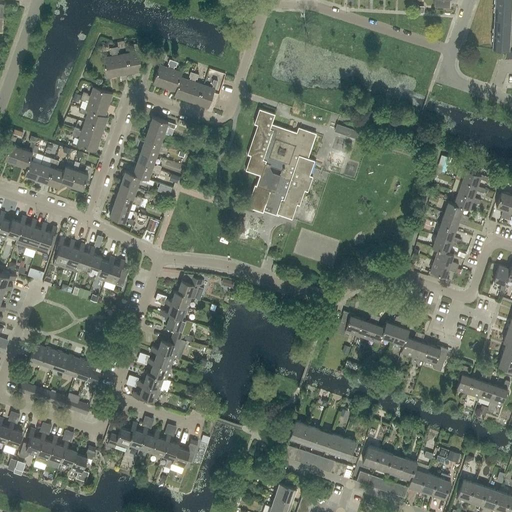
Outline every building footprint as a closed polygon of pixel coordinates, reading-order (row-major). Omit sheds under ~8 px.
[(511,0),(495,0),(493,49),(507,50),(507,57),(511,57),(511,0)] [(136,52),(127,53),(130,73),(143,71),(137,43),(133,44),(134,49),(135,49),(136,52)] [(119,75),(114,47),(109,48),(110,53),(112,53),(112,56),(103,58),(107,78),(119,75)] [(114,47),(119,75),(130,73),(127,53),(118,55),(117,52),(119,52),(118,47),(114,47)] [(153,83),(165,87),(174,60),(170,59),(168,64),(170,64),(169,67),(160,64),(153,83)] [(165,87),(176,91),(182,77),(183,72),(174,69),(175,66),(177,67),(178,62),(174,60),(165,87)] [(186,100),(195,73),(191,71),(189,76),(191,77),(190,80),(182,77),(176,91),(174,96),(186,100)] [(186,100),(197,104),(204,85),(195,82),(196,79),(198,79),(199,74),(195,73),(186,100)] [(204,85),(197,104),(209,108),(218,81),(214,79),(212,84),(214,85),(213,87),(204,85)] [(82,95),(109,105),(113,93),(94,86),(91,95),(88,94),(88,93),(84,91),(82,95)] [(105,116),(109,105),(82,95),(81,99),(85,101),(86,100),(89,101),(86,109),(105,116)] [(88,113),(85,122),(104,128),(108,117),(105,116),(86,109),(81,107),(80,112),(84,113),(85,112),(88,113)] [(310,175),(315,160),(308,158),(316,134),(305,130),(304,135),(272,124),(275,114),(259,109),(254,124),(258,125),(247,155),(251,156),(246,171),(260,176),(256,186),(255,185),(247,206),(263,212),(264,210),(272,212),(272,211),(292,218),(297,204),(300,205),(305,190),(308,191),(313,176),(310,175)] [(176,124),(153,116),(149,128),(165,133),(172,136),(175,128),(176,124)] [(100,140),(104,128),(85,122),(82,130),(79,129),(79,128),(75,126),(73,130),(100,140)] [(149,128),(145,139),(168,147),(170,143),(165,141),(164,143),(162,142),(165,133),(149,128)] [(359,130),(351,128),(349,136),(356,138),(359,130)] [(13,134),(22,137),(23,132),(15,129),(13,134)] [(100,140),(73,130),(72,135),(77,136),(77,135),(80,136),(77,145),(96,151),(100,140)] [(30,150),(29,150),(21,147),(16,163),(27,167),(33,151),(35,145),(38,137),(31,135),(29,141),(31,142),(30,147),(31,148),(30,150)] [(16,163),(21,147),(12,144),(13,142),(15,142),(17,137),(12,136),(5,159),(16,163)] [(168,147),(145,139),(141,151),(157,156),(160,147),(162,148),(162,149),(167,151),(168,147)] [(37,153),(33,151),(27,167),(25,174),(36,178),(41,163),(33,160),(34,157),(36,157),(37,153)] [(157,156),(141,151),(137,162),(161,170),(162,166),(157,164),(156,165),(154,165),(157,156)] [(41,163),(36,178),(48,182),(55,159),(51,158),(50,162),(52,163),(51,166),(41,163)] [(59,186),(61,181),(64,171),(55,167),(56,164),(58,165),(60,160),(55,159),(48,182),(59,186)] [(61,181),(72,185),(77,170),(80,162),(76,161),(74,166),(75,166),(74,169),(66,166),(64,171),(61,181)] [(137,162),(134,173),(133,173),(141,176),(149,179),(152,170),(155,171),(154,172),(159,174),(161,170),(137,162)] [(86,173),(77,170),(72,185),(83,189),(91,166),(87,165),(85,169),(87,170),(86,173)] [(466,169),(462,180),(477,186),(480,179),(488,181),(489,177),(466,169)] [(122,182),(137,187),(140,179),(143,180),(142,181),(153,185),(155,181),(149,179),(141,176),(133,173),(134,173),(126,170),(122,182)] [(462,180),(458,192),(473,197),(476,190),(484,193),(485,188),(477,186),(462,180)] [(122,182),(118,193),(141,201),(142,197),(137,195),(137,197),(134,196),(137,187),(122,182)] [(160,182),(158,190),(170,193),(173,185),(160,182)] [(501,217),(505,218),(511,198),(511,194),(501,191),(496,206),(504,209),(501,217)] [(458,192),(454,203),(464,207),(469,209),(472,201),(480,204),(481,200),(473,197),(458,192)] [(141,201),(118,193),(114,204),(129,210),(132,201),(135,202),(135,204),(140,205),(141,201)] [(449,201),(445,213),(468,221),(469,216),(461,214),(464,207),(454,203),(449,201)] [(129,210),(114,204),(110,216),(133,224),(135,220),(130,218),(129,219),(126,218),(129,210)] [(1,211),(0,214),(0,217),(2,218),(0,222),(0,236),(6,239),(8,234),(7,234),(12,221),(4,218),(6,212),(1,211)] [(468,221),(445,213),(441,224),(456,229),(458,222),(466,225),(468,221)] [(7,234),(8,234),(18,237),(23,222),(25,223),(27,216),(23,215),(20,221),(12,219),(12,221),(7,234)] [(23,222),(18,237),(16,243),(26,247),(33,226),(35,226),(37,220),(33,218),(31,225),(25,223),(23,222)] [(157,221),(151,218),(146,230),(153,232),(157,221)] [(36,250),(38,244),(43,229),(45,230),(47,223),(43,222),(41,228),(35,226),(33,226),(26,247),(36,250)] [(456,229),(441,224),(437,235),(460,243),(461,239),(453,236),(456,229)] [(43,229),(38,244),(49,248),(54,233),(55,233),(58,227),(53,225),(51,232),(45,230),(43,229)] [(231,236),(239,239),(241,232),(233,229),(231,236)] [(71,246),(69,245),(63,243),(65,237),(61,235),(59,242),(61,243),(54,264),(64,267),(71,246)] [(433,247),(438,249),(438,248),(448,252),(451,245),(458,247),(460,243),(437,235),(433,247)] [(82,250),(79,249),(73,247),(76,240),(71,239),(69,245),(71,246),(64,267),(74,271),(76,265),(82,250)] [(82,250),(76,265),(87,268),(92,253),(89,252),(84,250),(86,244),(81,242),(79,249),(82,250)] [(101,259),(102,259),(102,257),(94,254),(96,247),(92,246),(89,252),(92,253),(87,268),(97,272),(101,259)] [(438,249),(434,260),(458,268),(459,264),(451,261),(454,254),(448,252),(438,248),(438,249)] [(111,263),(113,263),(116,257),(111,256),(109,262),(102,259),(101,259),(97,272),(95,277),(105,280),(111,263)] [(119,265),(113,263),(111,263),(105,280),(123,286),(129,269),(124,267),(126,261),(121,259),(119,265)] [(458,268),(434,260),(430,271),(446,277),(448,269),(456,272),(458,268)] [(506,283),(508,278),(507,278),(511,268),(499,265),(494,280),(502,283),(500,291),(504,292),(507,284),(506,283)] [(0,272),(0,284),(6,286),(7,284),(9,278),(15,280),(17,276),(10,273),(9,276),(0,272)] [(182,280),(178,291),(178,292),(192,296),(192,297),(200,299),(204,288),(202,287),(204,280),(193,276),(191,283),(182,280)] [(0,284),(0,295),(2,296),(5,288),(12,290),(13,286),(7,284),(6,286),(0,284)] [(87,299),(89,292),(80,289),(78,295),(87,299)] [(165,302),(171,305),(172,302),(188,308),(192,297),(192,296),(178,292),(178,291),(176,290),(172,300),(166,298),(165,302)] [(184,319),(188,308),(172,302),(171,305),(168,311),(162,309),(161,314),(166,316),(167,316),(168,314),(170,315),(170,314),(184,319)] [(346,330),(355,333),(360,318),(352,315),(352,313),(344,310),(337,332),(344,334),(346,330)] [(360,318),(355,333),(368,338),(376,315),(372,313),(369,321),(360,318)] [(193,322),(184,319),(170,314),(170,315),(168,314),(167,316),(166,316),(165,317),(169,319),(166,326),(175,329),(173,335),(184,339),(186,333),(189,333),(193,322)] [(381,336),(384,326),(377,324),(380,316),(376,315),(368,338),(380,342),(381,336)] [(381,336),(393,340),(401,317),(397,316),(394,323),(386,321),(384,326),(381,336)] [(393,340),(404,344),(407,336),(410,329),(402,326),(405,318),(401,317),(393,340)] [(511,331),(507,330),(503,342),(511,344),(511,331)] [(401,352),(413,356),(421,333),(417,331),(414,339),(407,336),(404,344),(401,352)] [(421,333),(413,356),(425,360),(431,345),(422,342),(425,334),(421,333)] [(184,339),(173,335),(170,342),(162,339),(159,348),(158,351),(174,356),(180,358),(187,340),(184,339)] [(506,343),(502,354),(511,357),(511,344),(503,342),(506,343)] [(40,364),(46,347),(35,343),(29,360),(40,364)] [(440,348),(431,345),(425,360),(435,363),(434,368),(441,370),(448,349),(440,346),(440,348)] [(170,367),(174,356),(158,351),(159,348),(153,346),(151,350),(157,353),(155,359),(154,362),(170,367)] [(46,347),(40,364),(52,368),(58,351),(46,347)] [(69,355),(58,351),(52,368),(63,372),(69,355)] [(511,357),(502,354),(498,365),(511,370),(511,357)] [(81,359),(69,355),(63,372),(74,376),(81,359)] [(153,364),(150,373),(164,378),(166,379),(170,367),(154,362),(155,359),(149,357),(147,362),(153,364)] [(86,380),(92,362),(81,359),(74,376),(86,380)] [(92,362),(86,380),(93,383),(92,387),(96,388),(103,366),(92,362)] [(468,392),(473,377),(466,374),(469,367),(464,365),(456,388),(468,392)] [(160,389),(164,378),(150,373),(148,372),(144,382),(138,380),(136,384),(143,386),(144,384),(160,389)] [(473,377),(468,392),(479,396),(487,373),(483,372),(481,379),(473,377)] [(133,384),(136,375),(129,373),(127,382),(133,384)] [(487,373),(479,396),(491,400),(496,385),(489,382),(491,375),(487,373)] [(503,387),(496,385),(491,400),(502,404),(510,381),(506,380),(503,387)] [(19,390),(24,392),(27,383),(22,381),(19,390)] [(144,384),(143,386),(140,393),(134,391),(133,395),(139,398),(140,395),(156,401),(160,389),(144,384)] [(75,410),(79,401),(80,396),(69,392),(67,397),(64,406),(75,410)] [(79,401),(75,410),(87,414),(90,405),(79,401)] [(0,441),(6,444),(11,427),(9,427),(2,424),(4,418),(0,416),(0,441)] [(11,427),(6,444),(17,448),(23,431),(13,428),(15,422),(11,420),(9,427),(11,427)] [(302,441),(308,424),(296,420),(290,437),(302,441)] [(128,445),(139,449),(145,432),(142,431),(135,429),(138,423),(133,421),(131,428),(133,428),(132,431),(133,431),(128,445)] [(308,424),(302,441),(314,445),(320,428),(308,424)] [(145,432),(139,449),(151,453),(156,436),(154,435),(147,433),(149,427),(145,425),(142,431),(145,432)] [(43,438),(40,437),(33,435),(36,429),(31,427),(29,434),(31,434),(28,443),(24,442),(19,455),(24,457),(28,455),(29,452),(37,455),(43,438)] [(127,447),(128,445),(133,431),(132,431),(121,427),(118,436),(111,433),(107,445),(115,447),(116,444),(127,447)] [(326,450),(332,432),(320,428),(314,445),(326,450)] [(156,429),(154,435),(156,436),(151,453),(162,456),(168,440),(165,439),(158,437),(160,431),(156,429)] [(35,460),(47,464),(54,442),(52,441),(45,439),(47,433),(42,431),(40,437),(43,438),(37,455),(35,460)] [(344,436),(332,432),(326,450),(338,454),(344,436)] [(162,456),(173,460),(178,447),(179,444),(170,441),(172,434),(167,433),(165,439),(168,440),(162,456)] [(54,442),(47,464),(58,468),(60,463),(65,446),(63,445),(56,443),(58,437),(54,435),(52,441),(54,442)] [(344,436),(338,454),(351,458),(356,441),(344,436)] [(60,463),(71,466),(76,453),(77,450),(67,447),(70,441),(65,439),(63,445),(65,446),(60,463)] [(188,450),(178,447),(173,460),(172,463),(184,467),(186,460),(192,462),(195,453),(194,453),(198,441),(191,439),(188,450)] [(85,456),(76,453),(71,466),(70,469),(78,472),(76,477),(86,481),(89,471),(83,469),(87,457),(92,459),(96,447),(89,445),(85,456)] [(362,462),(375,466),(381,449),(368,445),(362,462)] [(296,460),(300,449),(294,447),(290,458),(296,460)] [(375,466),(387,470),(393,453),(381,449),(375,466)] [(461,453),(450,450),(447,459),(458,462),(461,453)] [(308,464),(312,453),(306,451),(302,462),(308,464)] [(399,474),(405,457),(393,453),(387,470),(399,474)] [(320,468),(324,457),(318,455),(314,466),(320,468)] [(405,457),(399,474),(411,478),(414,468),(415,468),(417,461),(405,457)] [(332,472),(336,461),(330,459),(326,470),(332,472)] [(503,481),(508,464),(502,462),(497,479),(503,481)] [(344,476),(348,465),(342,463),(338,474),(344,476)] [(408,485),(420,490),(426,472),(415,468),(414,468),(411,478),(408,485)] [(432,494),(438,476),(426,472),(420,490),(432,494)] [(438,476),(432,494),(445,498),(451,481),(449,480),(450,476),(442,473),(440,477),(438,476)] [(457,496),(470,500),(476,483),(463,478),(457,496)] [(275,495),(293,500),(297,488),(280,482),(275,495)] [(488,487),(476,483),(470,500),(482,504),(488,487)] [(500,491),(488,487),(482,504),(494,508),(500,491)] [(313,501),(315,495),(304,491),(302,497),(313,501)] [(505,511),(511,495),(500,491),(494,508),(505,511)] [(275,495),(271,507),(287,511),(288,511),(293,500),(275,495)] [(307,511),(309,511),(311,507),(300,503),(298,509),(307,511)]
